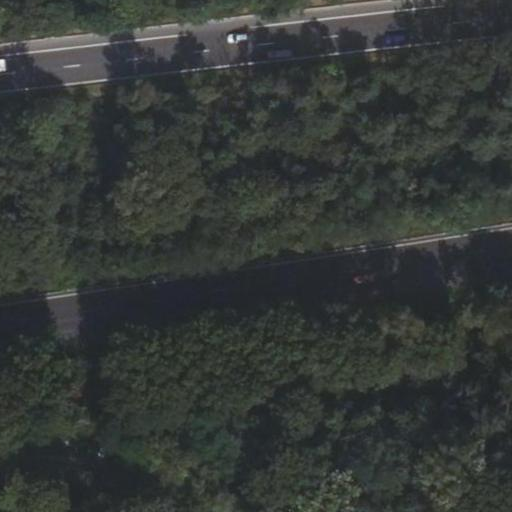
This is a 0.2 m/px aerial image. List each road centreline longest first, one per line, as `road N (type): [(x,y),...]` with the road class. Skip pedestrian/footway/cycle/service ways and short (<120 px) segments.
road 1 (trunk): [(0,321),(511,245)]
road 2 (trunk): [(511,15),(0,74)]
